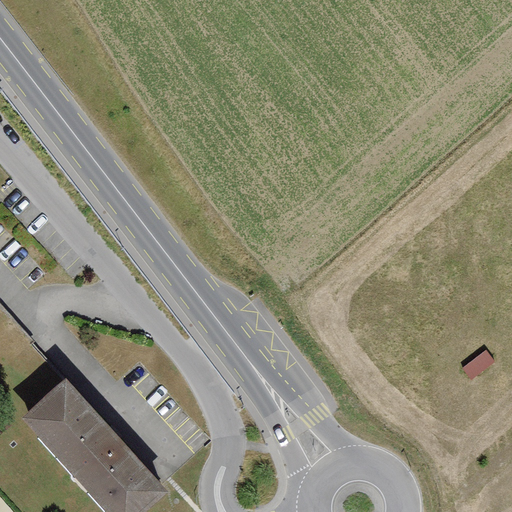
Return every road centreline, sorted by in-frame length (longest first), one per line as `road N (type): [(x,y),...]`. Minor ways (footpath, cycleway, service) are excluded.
road 1 (tertiary): [(0,39),(332,472)]
road 2 (residential): [(221,511),(226,424),(136,299),(0,140)]
